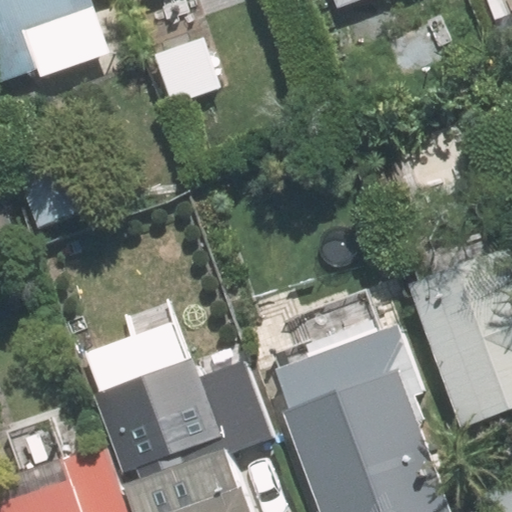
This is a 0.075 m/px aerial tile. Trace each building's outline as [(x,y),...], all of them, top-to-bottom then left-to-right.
[(90,8),(87,0),(0,0),(0,83),(36,71),(31,56),(64,45),(56,21),(90,8)] [(371,0),(331,0),(336,13),(371,0)] [(453,61),(437,18),(376,40),(391,82),(453,61)] [(213,37),(165,50),(179,104),(228,91),(213,37)] [(22,189),(37,231),(92,211),(77,169),(22,189)] [(0,205),(0,248),(13,244),(0,205)] [(511,254),(410,292),(461,432),(511,414),(511,254)] [(451,511),(413,405),(425,401),(400,332),(277,377),(290,416),(284,419),(318,511),(451,511)] [(225,354),(183,370),(209,440),(250,424),(225,354)] [(204,463),(194,435),(118,463),(135,511),(249,511),(244,496),(241,498),(227,455),(204,463)] [(71,467),(0,491),(0,511),(125,511),(104,454),(71,467)] [(511,511),(511,479),(473,493),(480,511),(511,511)]
